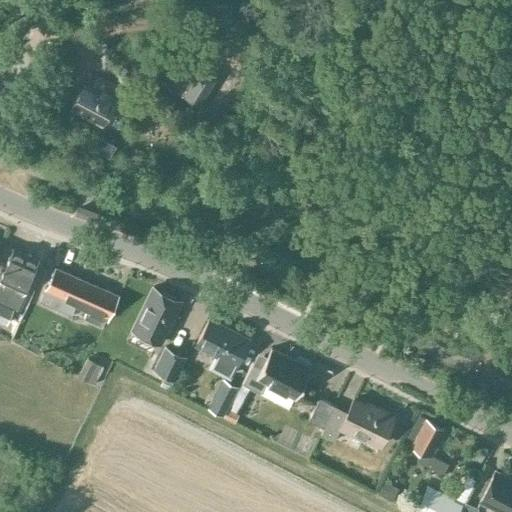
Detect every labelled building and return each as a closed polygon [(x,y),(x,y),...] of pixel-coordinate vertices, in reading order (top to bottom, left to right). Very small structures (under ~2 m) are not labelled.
[(180,53),(161,82),(176,91),(198,105),(216,77),(195,63),(180,53)] [(98,76),(92,87),(84,82),(72,104),(102,120),(120,88),(98,76)] [(91,148),(95,150),(102,137),(98,135),(91,148)] [(0,261),(0,317),(9,322),(15,308),(18,309),(41,258),(13,247),(6,263),(0,261)] [(54,266),(40,298),(66,311),(71,313),(74,305),(85,280),(54,266)] [(85,280),(74,305),(86,310),(84,316),(99,323),(104,312),(109,315),(118,295),(85,280)] [(154,286),(132,326),(158,341),(180,300),(154,286)] [(210,316),(196,341),(218,353),(212,364),(228,372),(234,362),(237,363),(250,338),(210,316)] [(165,344),(153,367),(175,378),(188,355),(165,344)] [(252,360),(242,381),(260,390),(266,380),(295,395),(310,367),(308,366),(311,361),(297,354),(295,359),(271,346),(261,365),(252,360)] [(87,356),(77,375),(94,383),(104,365),(87,356)] [(208,405),(222,413),(238,385),(223,377),(208,405)] [(309,417),(323,425),(335,403),(320,395),(309,417)] [(348,409),(335,403),(323,425),(320,432),(334,439),(339,429),(364,440),(366,438),(379,444),(395,415),(369,402),(369,404),(354,397),(348,409)] [(419,416),(409,436),(413,438),(410,445),(421,451),(416,459),(442,473),(448,463),(430,452),(443,429),(419,416)] [(511,511),(511,477),(495,469),(480,499),(507,511),(511,511)] [(427,482),(414,509),(420,511),(458,511),(463,502),(453,498),(454,496),(427,482)] [(466,501),(460,511),(475,511),(477,507),(466,501)]
